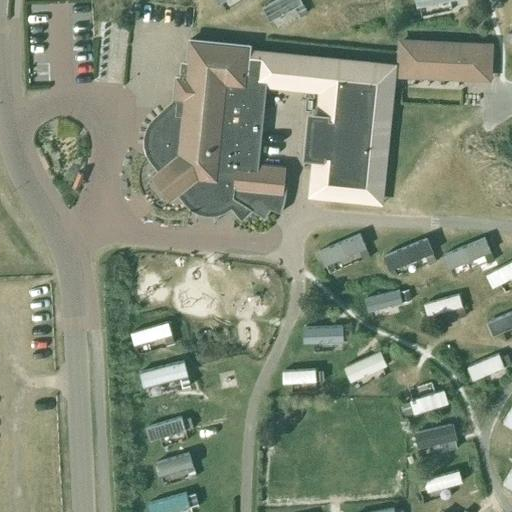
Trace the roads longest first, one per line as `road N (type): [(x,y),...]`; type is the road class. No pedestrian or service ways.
road 1 (unclassified): [(80,511),(72,331),(53,233)]
road 2 (residential): [(99,217),(103,142),(87,107),(67,99),(43,106),(11,149)]
road 3 (unclassified): [(99,217),(200,237),(297,239)]
